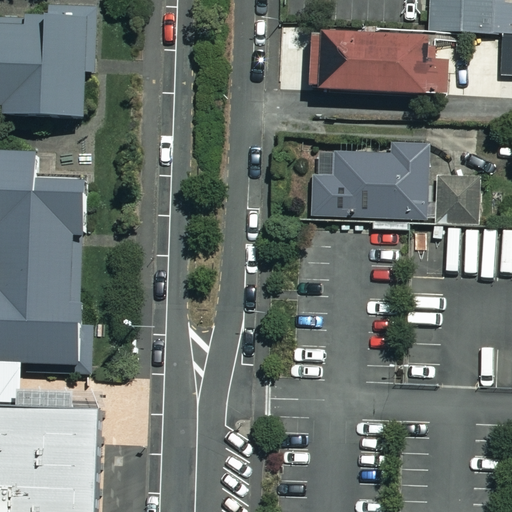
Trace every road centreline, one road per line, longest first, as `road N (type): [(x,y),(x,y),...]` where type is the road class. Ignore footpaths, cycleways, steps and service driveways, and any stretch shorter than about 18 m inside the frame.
road 1 (residential): [(245,0),(234,284),(196,454)]
road 2 (residential): [(196,454),(178,309),(185,0)]
